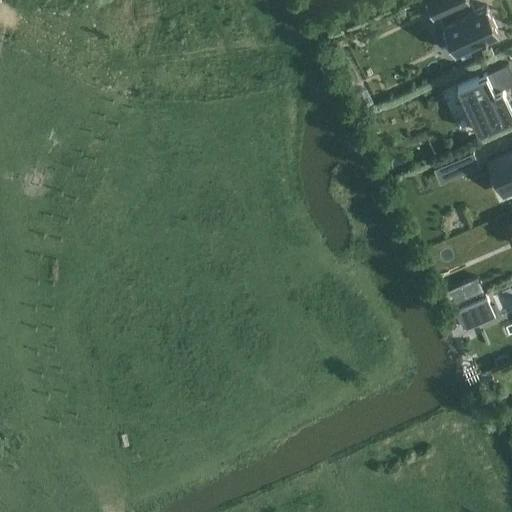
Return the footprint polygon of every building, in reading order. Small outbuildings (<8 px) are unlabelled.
[(484,38),(484,39),(488,37),(487,36),(499,31),(486,4),(471,11),(467,2),(469,1),(468,0),(427,0),(425,1),(433,17),(439,15),(442,24),(470,44),(484,38)] [(511,81),(511,71),(508,61),(457,84),(458,87),(476,127),(477,130),(492,124),(496,122),(510,116),(511,115),(511,109),(509,101),(508,102),(507,98),(504,93),(505,92),(502,86),(511,81)] [(511,146),(493,155),(505,181),(509,190),(511,188),(511,146)] [(471,151),(446,161),(452,174),(477,164),(471,151)] [(487,296),(456,310),(463,327),(494,314),(488,300),(489,300),(487,296)]
